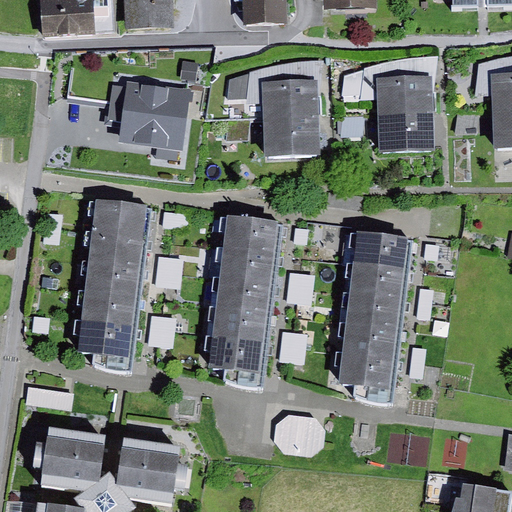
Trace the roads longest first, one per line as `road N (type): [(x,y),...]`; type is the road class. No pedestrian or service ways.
road 1 (residential): [(0,416),(43,60)]
road 2 (residential): [(0,43),(295,42)]
